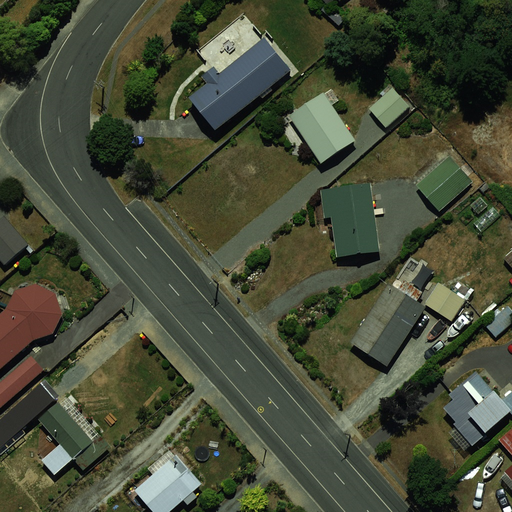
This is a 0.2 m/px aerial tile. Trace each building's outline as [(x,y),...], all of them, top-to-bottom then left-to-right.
[(202,24),(182,97),(215,135),(286,79),(202,24)] [(390,84),(362,107),(377,125),(405,103),(390,84)] [(323,95),(288,118),(320,166),(355,143),(323,95)] [(440,153),(408,184),(434,212),(467,182),(440,153)] [(372,182),(325,188),(335,259),(381,253),(372,182)] [(3,216),(0,218),(0,261),(4,265),(28,242),(3,216)] [(385,278),(349,342),(390,364),(425,301),(385,278)] [(65,321),(12,280),(0,292),(0,362),(21,349),(65,321)] [(475,304),(443,282),(426,304),(451,321),(454,316),(463,322),(475,304)] [(0,408),(37,369),(21,349),(0,369),(0,408)] [(476,371),(449,394),(454,399),(443,408),(456,422),(454,424),(472,445),(482,437),(468,420),(471,417),(485,432),(510,411),(476,371)] [(511,428),(499,440),(511,454),(511,428)] [(181,450),(134,489),(153,511),(163,511),(204,478),(181,450)]
